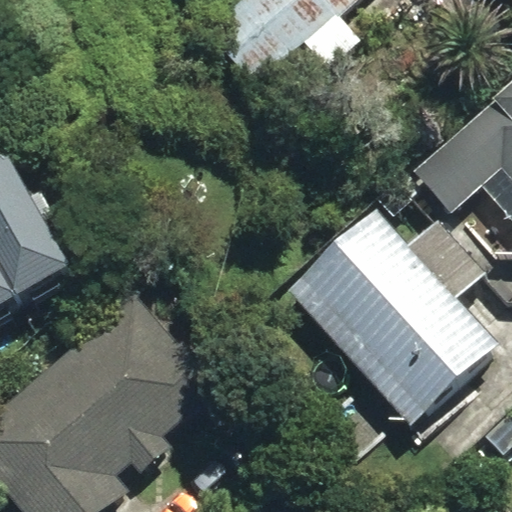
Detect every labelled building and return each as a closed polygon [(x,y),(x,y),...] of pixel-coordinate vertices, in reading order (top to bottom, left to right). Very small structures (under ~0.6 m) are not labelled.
[(239,0),(203,33),(258,93),(337,22),(317,0),(239,0)] [(511,89),(414,172),(454,219),(504,174),(511,182),(511,89)] [(158,176),(158,182),(158,187),(160,193),(162,197),(165,202),(169,206),(174,209),(179,211),(184,212),(189,212),(195,212),(200,210),(205,208),(209,205),(213,201),(216,196),(218,191),(220,186),(220,181),(219,175),(218,170),(215,165),(212,161),(208,157),(204,154),(199,152),(194,150),(188,150),(183,151),(178,152),(173,155),(168,158),(165,162),(162,166),(159,171),(158,176)] [(0,319),(73,279),(10,166),(0,171),(0,319)] [(303,286),(427,421),(501,353),(378,218),(303,286)] [(0,416),(0,486),(21,511),(110,511),(128,498),(115,481),(222,393),(184,349),(179,352),(136,301),(0,416)] [(402,426),(363,385),(314,431),(354,472),(402,426)] [(511,421),(489,443),(503,458),(511,450),(511,421)]
